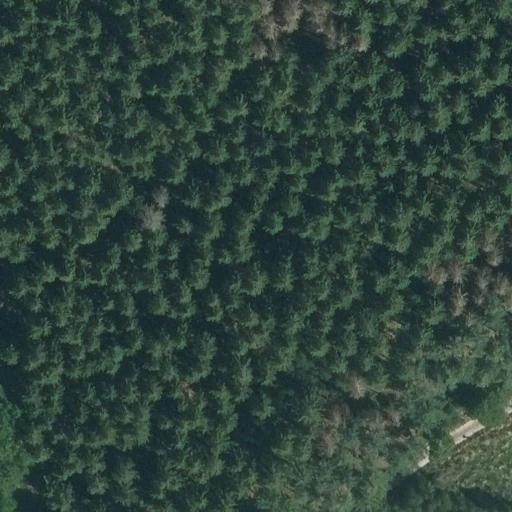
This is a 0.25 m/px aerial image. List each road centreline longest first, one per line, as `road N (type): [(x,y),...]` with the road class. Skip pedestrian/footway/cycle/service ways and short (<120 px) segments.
road 1 (track): [(352,511),(511,400)]
road 2 (track): [(35,511),(0,394)]
